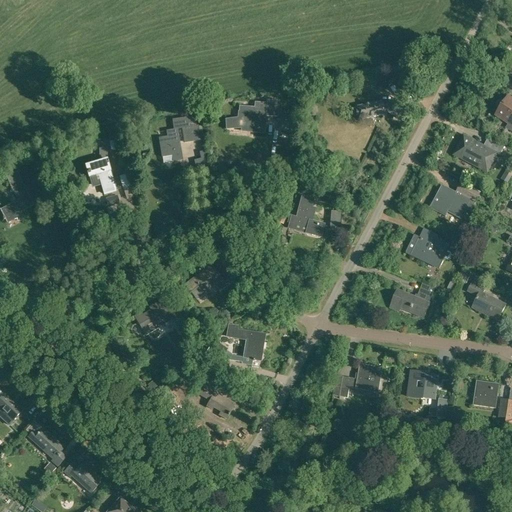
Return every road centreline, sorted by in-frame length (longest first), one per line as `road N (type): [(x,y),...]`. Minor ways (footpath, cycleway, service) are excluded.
road 1 (residential): [(317,326),(490,0)]
road 2 (residential): [(172,511),(27,379),(11,323)]
road 3 (residential): [(199,511),(246,457),(317,326)]
road 4 (residential): [(11,323),(107,291),(193,232)]
road 5 (residential): [(511,353),(317,326)]
road 6 (residential): [(317,326),(272,288),(247,228),(220,221),(193,232)]
